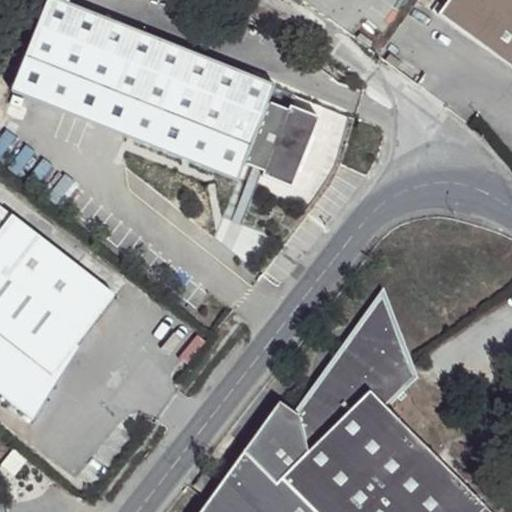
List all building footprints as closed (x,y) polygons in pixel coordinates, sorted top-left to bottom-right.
[(270,96),(279,77),(70,0),(49,0),(14,86),(244,176),(254,157),(270,164),(267,167),(297,178),(320,113),(292,99),(291,105),(270,96)] [(511,0),(456,0),(441,22),(511,69),(511,0)] [(0,206),(0,230),(12,215),(0,206)] [(0,393),(31,417),(47,395),(39,389),(113,291),(12,215),(0,230),(0,393)] [(395,338),(353,335),(303,411),(286,399),(251,448),(206,511),(507,511),(386,401),(410,371),(395,338)]
